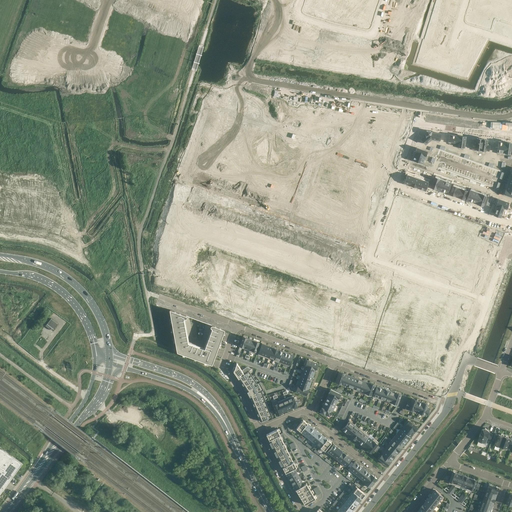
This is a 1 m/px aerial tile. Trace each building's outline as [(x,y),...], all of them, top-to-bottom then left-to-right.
[(312,1),(309,11),(312,13),(313,13),(313,14),(315,15),(318,3),(312,1)] [(476,1),(474,6),(484,9),(486,4),(476,1)] [(318,3),(315,15),(317,16),(317,15),(318,15),(318,14),(322,15),(325,5),(318,3)] [(444,5),(442,11),(452,14),(453,12),(454,12),(455,9),(454,9),(454,8),(444,5)] [(474,6),(472,12),(482,15),(484,9),(474,6)] [(502,7),(499,17),(505,19),(508,9),(502,7)] [(335,15),(334,18),(340,20),(344,10),(337,8),(336,11),(335,11),(334,14),(335,15)] [(344,10),(340,20),(341,20),(343,22),(346,22),(347,19),(348,19),(349,16),(348,15),(350,12),(344,10)] [(386,15),(386,17),(397,21),(399,14),(389,11),(388,15),(387,14),(387,15),(386,15)] [(442,11),(440,17),(451,20),(452,15),(442,11)] [(472,12),(471,17),(473,18),(473,20),(478,22),(479,20),(480,20),(482,15),(472,12)] [(275,14),(272,24),(278,26),(277,30),(280,31),(283,24),(279,23),(281,16),(275,14)] [(360,15),(357,25),(363,27),(365,24),(366,24),(367,20),(366,20),(367,17),(360,15)] [(386,17),(385,19),(386,20),(385,24),(395,27),(397,21),(386,17)] [(290,27),(289,31),(290,31),(289,34),(295,36),(299,26),(292,24),(291,28),(290,27)] [(436,31),(435,36),(437,37),(436,41),(443,42),(446,30),(440,28),(439,32),(436,31)] [(308,29),(304,40),(311,42),(312,38),(313,39),(314,34),(313,34),(314,31),(308,29)] [(379,40),(379,41),(382,42),(382,43),(386,44),(386,43),(389,44),(391,38),(380,34),(380,35),(379,37),(379,40)] [(467,36),(463,49),(469,50),(470,47),(473,47),(474,43),(472,42),(473,38),(467,36)] [(434,57),(433,63),(436,64),(435,67),(440,69),(440,70),(451,73),(451,72),(456,74),(457,71),(460,72),(462,65),(459,64),(461,59),(455,58),(455,57),(445,53),(445,54),(439,53),(438,58),(434,57)] [(299,115),(297,120),(301,122),(305,123),(305,124),(313,127),(313,126),(322,129),(324,123),(325,124),(328,116),(326,116),(328,110),(322,108),(323,107),(320,106),(320,104),(314,102),(313,104),(310,103),(304,101),(302,107),(301,107),(298,114),(299,115)] [(220,105),(219,109),(221,110),(219,114),(226,117),(225,118),(229,119),(231,113),(228,112),(230,105),(223,103),(222,106),(220,105)] [(234,114),(232,120),(235,121),(236,119),(242,121),(245,111),(242,110),(242,111),(239,110),(237,116),(234,114)] [(245,111),(242,121),(247,123),(247,125),(250,127),(252,121),(249,120),(251,114),(248,113),(248,112),(245,111)] [(255,119),(252,125),(262,129),(266,119),(259,117),(258,121),(255,119)] [(266,119),(262,129),(272,132),(274,126),(271,125),(272,121),(266,119)] [(340,121),(337,128),(344,130),(343,133),(349,135),(350,132),(349,131),(351,125),(347,124),(347,123),(343,121),(343,123),(340,121)] [(214,124),(212,129),(221,132),(223,127),(214,124)] [(275,129),(273,135),(277,137),(278,134),(283,136),(286,127),(284,126),(285,125),(281,124),(279,131),(275,129)] [(286,127),(283,136),(288,138),(288,140),(291,142),(294,136),(290,134),(292,128),(289,126),(288,128),(286,127)] [(211,128),(210,131),(211,131),(210,134),(220,137),(221,132),(212,129),(211,128)] [(357,135),(355,141),(359,142),(360,140),(365,142),(369,132),(366,131),(366,132),(363,131),(361,136),(357,135)] [(426,135),(421,140),(425,145),(431,140),(430,135),(430,133),(431,133),(431,132),(427,131),(426,135)] [(369,132),(365,142),(371,144),(370,146),(374,147),(376,142),(372,140),(374,135),(372,134),(372,133),(369,132)] [(307,133),(305,139),(315,142),(317,137),(307,133)] [(430,133),(430,135),(431,140),(432,141),(439,142),(440,134),(431,133),(430,133)] [(208,136),(207,139),(208,139),(218,143),(220,137),(210,134),(209,137),(208,136)] [(335,134),(333,139),(342,142),(344,137),(335,134)] [(449,135),(448,143),(458,145),(459,137),(459,136),(449,135)] [(208,139),(206,144),(216,148),(218,143),(208,139)] [(305,139),(303,144),(313,147),(315,142),(305,139)] [(333,139),(331,144),(341,147),(342,142),(333,139)] [(474,142),(473,149),(475,149),(475,151),(480,152),(482,140),(477,139),(476,142),(474,142)] [(482,140),(480,152),(486,153),(486,151),(489,151),(490,144),(488,144),(487,144),(487,140),(482,140)] [(383,147),(382,150),(388,152),(389,149),(396,152),(398,145),(395,144),(395,143),(391,141),(391,143),(387,141),(385,147),(383,147)] [(503,155),(509,156),(511,143),(507,143),(505,143),(503,155)] [(303,144),(302,148),(311,152),(313,147),(303,144)] [(331,144),(329,149),(339,152),(341,147),(331,144)] [(302,148),(300,153),(310,157),(311,152),(302,148)] [(415,152),(415,154),(426,158),(425,158),(426,158),(428,152),(417,148),(415,152)] [(329,149),(327,154),(337,158),(339,152),(329,149)] [(300,153),(298,158),(308,161),(310,157),(300,153)] [(201,158),(200,161),(201,162),(200,165),(206,168),(209,161),(212,162),(214,156),(211,155),(210,156),(204,154),(203,158),(201,158)] [(384,154),(382,159),(391,162),(392,162),(394,157),(384,154)] [(415,154),(413,160),(423,164),(425,158),(426,158),(415,154)] [(327,156),(325,162),(335,165),(337,160),(327,156)] [(298,158),(297,163),(306,166),(308,161),(298,158)] [(381,159),(380,164),(389,167),(390,167),(391,165),(390,164),(391,162),(381,159)] [(219,161),(215,171),(221,173),(224,163),(219,161)] [(325,162),(323,167),(333,170),(335,165),(325,162)] [(224,163),(221,173),(226,174),(229,165),(224,163)] [(297,163),(295,168),(304,171),(306,166),(297,163)] [(380,164),(378,169),(387,172),(389,167),(380,164)] [(226,174),(225,175),(228,176),(228,175),(230,176),(234,167),(229,165),(226,174)] [(234,167),(230,176),(233,177),(232,178),(235,179),(235,178),(239,168),(234,167)] [(323,167),(321,172),(331,175),(333,170),(323,167)] [(239,168),(235,178),(240,180),(243,170),(239,168)] [(295,168),(293,174),(302,177),(304,171),(295,168)] [(378,169),(376,174),(385,178),(386,175),(387,176),(388,173),(387,173),(387,172),(378,169)] [(243,170),(240,180),(246,182),(249,172),(243,170)] [(316,172),(314,177),(324,181),(326,176),(316,172)] [(405,179),(403,182),(404,183),(411,186),(415,177),(414,177),(408,174),(406,179),(405,179)] [(255,175),(253,181),(257,183),(255,186),(262,188),(265,179),(255,175)] [(377,175),(375,180),(384,183),(386,178),(377,175)] [(415,177),(411,186),(418,188),(421,179),(422,179),(415,176),(414,177),(415,177)] [(435,176),(431,188),(435,189),(436,189),(437,189),(440,179),(441,179),(441,178),(435,176)] [(314,177),(312,182),(322,186),(324,181),(314,177)] [(265,179),(262,188),(268,191),(269,187),(273,188),(275,182),(271,181),(265,179)] [(421,179),(418,188),(425,191),(428,182),(422,179),(421,179)] [(440,179),(437,189),(442,191),(446,180),(445,180),(441,179),(440,179)] [(446,180),(442,191),(447,193),(451,182),(446,180),(445,180),(446,180)] [(277,182),(274,192),(279,193),(282,184),(277,182)] [(312,182),(311,188),(320,191),(322,186),(312,182)] [(279,193),(279,194),(281,195),(282,194),(284,195),(287,186),(282,184),(279,193)] [(370,184),(369,188),(372,189),(370,194),(379,197),(380,195),(381,195),(382,192),(375,190),(376,186),(370,184)] [(453,185),(450,194),(457,197),(460,187),(453,185)] [(287,186),(284,195),(287,196),(286,197),(289,198),(289,197),(293,188),(287,186)] [(460,187),(457,197),(464,199),(467,190),(460,187)] [(293,188),(289,197),(295,199),(298,190),(293,188)] [(311,188),(309,193),(318,196),(320,191),(311,188)] [(471,189),(467,200),(472,202),(476,191),(471,189)] [(505,189),(503,194),(511,197),(511,191),(505,189)] [(400,194),(398,198),(405,201),(408,192),(401,190),(401,191),(400,190),(399,193),(400,194)] [(476,191),(472,202),(477,204),(481,193),(476,191)] [(408,192),(405,201),(412,203),(415,195),(408,192)] [(481,193),(477,204),(482,206),(487,194),(481,192),(481,193)] [(309,193),(307,198),(317,201),(318,196),(309,193)] [(365,198),(364,202),(370,204),(372,200),(378,203),(379,199),(378,199),(379,197),(370,194),(368,199),(365,198)] [(415,195),(412,203),(419,205),(422,197),(415,195)] [(307,198),(305,203),(309,204),(308,205),(311,206),(312,205),(315,206),(317,201),(307,198)] [(497,199),(495,205),(496,205),(504,208),(506,209),(509,203),(497,199)] [(328,200),(325,210),(331,212),(334,202),(328,200)] [(334,202),(331,212),(335,214),(339,204),(334,202)] [(335,214),(335,215),(337,215),(338,214),(340,215),(344,206),(339,204),(335,214)] [(425,204),(421,213),(427,215),(430,206),(425,204)] [(493,210),(491,214),(500,217),(504,208),(496,205),(494,211),(493,210)] [(344,206),(340,215),(343,216),(342,217),(345,218),(345,217),(348,208),(344,206)] [(430,206),(427,215),(432,217),(435,207),(430,206)] [(435,207),(432,217),(437,219),(440,209),(435,207)] [(348,208),(345,217),(350,219),(353,209),(348,208)] [(395,208),(393,212),(403,216),(404,211),(395,208)] [(353,209),(350,219),(356,221),(359,211),(353,209)] [(364,209),(361,216),(364,217),(362,223),(368,225),(370,222),(371,223),(372,219),(371,218),(372,214),(366,212),(367,210),(364,209)] [(443,210),(440,218),(448,221),(450,213),(447,211),(444,210),(443,210)] [(450,213),(448,221),(455,223),(457,215),(453,214),(450,213)] [(179,216),(177,221),(187,224),(189,220),(188,219),(188,218),(185,217),(184,218),(179,216)] [(460,216),(457,226),(462,228),(466,218),(460,216)] [(391,217),(390,222),(400,225),(401,220),(391,217)] [(466,218),(462,228),(467,230),(471,220),(466,218)] [(471,220),(467,230),(472,232),(476,222),(471,220)] [(491,222),(488,231),(494,233),(495,229),(497,225),(497,224),(491,222)] [(201,224),(198,234),(203,236),(207,226),(201,224)] [(388,226),(386,231),(396,235),(398,230),(388,226)] [(174,229),(172,234),(182,237),(184,233),(174,229)] [(486,231),(484,237),(494,240),(497,234),(486,231)] [(224,232),(220,242),(225,244),(229,234),(224,232)] [(233,235),(229,245),(235,247),(238,237),(233,235)] [(167,250),(165,254),(166,261),(174,264),(181,266),(188,269),(195,271),(200,273),(205,275),(210,277),(215,279),(220,281),(225,283),(229,273),(224,271),(219,269),(214,267),(209,266),(204,264),(198,262),(199,260),(192,258),(185,255),(185,257),(178,254),(176,254),(178,247),(181,240),(172,236),(170,240),(171,241),(170,244),(169,247),(168,246),(167,250)] [(385,236),(383,241),(391,243),(393,244),(395,239),(385,236)] [(251,242),(247,251),(253,253),(256,243),(251,242)] [(482,243),(480,249),(490,252),(492,247),(482,243)] [(260,245),(256,255),(262,257),(265,247),(260,245)] [(379,253),(378,256),(379,257),(386,260),(389,252),(385,250),(386,247),(383,246),(380,253),(379,253)] [(480,249),(478,254),(488,257),(490,252),(480,249)] [(404,251),(401,259),(407,261),(410,253),(404,251)] [(389,252),(386,260),(393,262),(396,254),(389,252)] [(410,253),(407,261),(412,263),(415,254),(410,253)] [(286,254),(283,264),(288,266),(292,256),(286,254)] [(415,254),(412,263),(417,265),(420,256),(415,254)] [(478,254),(477,259),(486,262),(488,257),(478,254)] [(424,256),(420,266),(426,268),(430,258),(424,256)] [(294,258),(290,268),(299,272),(302,261),(303,260),(298,258),(297,259),(294,258)] [(430,258),(426,268),(432,270),(436,260),(430,258)] [(477,259),(475,264),(485,268),(486,262),(477,259)] [(302,261),(299,272),(307,275),(311,264),(311,263),(306,261),(306,262),(302,261)] [(438,263),(435,271),(440,273),(444,265),(438,263)] [(311,264),(307,275),(315,277),(319,267),(319,266),(314,264),(314,265),(311,264)] [(444,265),(440,273),(446,275),(449,266),(444,265)] [(449,266),(446,275),(451,277),(454,268),(449,266)] [(319,267),(315,277),(324,281),(326,274),(327,272),(328,269),(323,267),(322,268),(319,267)] [(373,273),(372,276),(373,276),(373,277),(378,279),(382,269),(376,267),(374,273),(373,273)] [(382,269),(378,279),(383,281),(383,282),(386,283),(389,275),(386,274),(387,271),(382,269)] [(457,272),(453,282),(459,284),(463,274),(457,272)] [(463,274),(459,284),(465,286),(468,276),(463,274)] [(235,275),(232,285),(313,314),(316,305),(235,275)] [(468,276),(465,286),(471,288),(474,278),(468,276)] [(391,280),(388,288),(391,289),(391,288),(396,290),(400,280),(395,278),(393,281),(391,280)] [(474,278),(471,288),(476,290),(480,280),(474,278)] [(400,280),(396,290),(401,292),(401,293),(404,294),(407,286),(404,285),(405,282),(400,280)] [(409,284),(406,294),(411,296),(415,286),(409,284)] [(415,286),(411,296),(416,298),(420,288),(415,286)] [(420,288),(416,298),(421,299),(425,290),(420,288)] [(366,292),(364,297),(376,301),(379,293),(368,289),(367,293),(366,292)] [(425,290),(421,299),(427,301),(430,291),(425,290)] [(431,295),(428,302),(431,304),(431,302),(436,304),(440,294),(435,292),(433,296),(431,295)] [(440,294),(436,304),(441,306),(441,307),(444,308),(447,301),(444,300),(445,296),(440,294)] [(452,294),(449,304),(454,306),(458,296),(452,294)] [(458,296),(454,306),(459,308),(463,298),(458,296)] [(363,303),(362,306),(373,310),(376,301),(364,297),(362,302),(363,303)] [(463,298),(459,308),(465,310),(468,300),(463,298)] [(468,300),(465,310),(470,311),(474,302),(468,300)] [(322,308),(318,318),(323,319),(326,309),(322,308)] [(182,315),(170,310),(172,319),(177,351),(212,364),(224,330),(214,326),(205,349),(187,342),(182,315)] [(331,311),(327,321),(332,323),(335,317),(336,318),(338,313),(331,311)] [(359,312),(357,318),(366,321),(368,316),(359,312)] [(357,318),(355,323),(365,326),(366,321),(357,318)] [(52,331),(57,324),(51,319),(46,326),(52,331)] [(454,326),(452,331),(462,334),(464,329),(460,328),(461,325),(454,322),(453,325),(454,326)] [(355,323),(353,328),(358,330),(358,332),(361,333),(362,331),(363,332),(365,326),(355,323)] [(378,325),(373,336),(379,338),(379,337),(382,339),(386,328),(378,325)] [(382,339),(382,340),(387,342),(387,340),(391,342),(395,331),(386,328),(382,339)] [(391,342),(390,343),(395,345),(396,344),(399,345),(403,334),(395,331),(391,342)] [(449,335),(448,339),(455,341),(456,338),(460,340),(462,334),(452,331),(450,336),(449,335)] [(243,337),(239,347),(244,349),(248,338),(243,337)] [(248,338),(244,349),(249,351),(250,351),(253,340),(248,338)] [(249,351),(249,352),(254,354),(259,342),(253,340),(250,351),(249,351)] [(262,344),(258,355),(263,357),(267,346),(262,344)] [(423,344),(420,353),(424,354),(428,346),(423,344)] [(267,346),(263,357),(268,359),(269,357),(272,347),(267,346)] [(272,347),(269,357),(274,359),(277,349),(274,348),(272,347)] [(434,347),(430,357),(436,358),(439,349),(434,347)] [(274,359),(273,361),(278,363),(282,351),(277,349),(274,359)] [(439,349),(436,358),(441,360),(444,351),(439,349)] [(282,351),(278,363),(283,364),(288,353),(282,351)] [(444,351),(441,360),(446,362),(448,357),(450,358),(451,354),(449,354),(450,353),(444,351)] [(288,353),(283,364),(289,366),(293,355),(288,353)] [(306,360),(304,365),(305,366),(305,365),(316,369),(317,364),(311,362),(312,360),(309,359),(308,361),(306,360)] [(234,371),(233,371),(238,378),(249,371),(252,369),(247,367),(242,370),(237,363),(236,363),(237,364),(234,371)] [(305,366),(303,370),(314,374),(316,369),(305,365),(305,366)] [(302,370),(300,375),(312,379),(314,374),(303,370),(302,370)] [(249,371),(238,378),(241,383),(252,375),(249,371)] [(339,372),(335,382),(342,384),(345,374),(339,372)] [(345,374),(342,384),(348,386),(351,376),(345,374)] [(252,375),(241,383),(244,387),(255,380),(252,375)] [(300,375),(298,380),(300,381),(310,384),(312,379),(300,375)] [(351,376),(348,386),(353,388),(357,378),(351,376)] [(353,388),(353,390),(359,392),(363,381),(357,378),(353,388)] [(255,380),(244,387),(247,392),(255,387),(256,388),(261,385),(260,382),(257,384),(255,380)] [(298,386),(308,390),(310,384),(300,381),(298,386)] [(363,381),(359,392),(365,394),(369,383),(363,381)] [(369,383),(365,394),(371,397),(375,385),(369,383)] [(255,387),(247,392),(249,396),(261,391),(264,390),(262,387),(261,385),(256,388),(255,387)] [(296,385),(294,391),(304,394),(306,395),(308,390),(298,386),(296,385)] [(377,386),(373,397),(379,399),(383,388),(377,386)] [(383,388),(379,399),(385,402),(389,390),(383,388)] [(330,389),(328,395),(338,400),(339,401),(342,395),(330,389)] [(389,390),(385,402),(391,404),(391,402),(395,392),(389,390)] [(261,391),(249,396),(250,397),(251,401),(263,396),(261,391)] [(395,392),(391,402),(397,404),(401,395),(395,392)] [(292,396),(288,398),(292,408),(297,406),(297,405),(298,404),(297,401),(296,402),(293,395),(292,396)] [(328,395),(325,401),(336,405),(338,400),(328,395)] [(263,396),(251,401),(254,406),(266,401),(263,396)] [(288,398),(282,400),(287,410),(292,408),(288,398)] [(408,401),(405,409),(413,412),(413,411),(417,400),(412,398),(411,402),(408,401)] [(278,402),(277,402),(282,412),(287,410),(282,400),(278,402)] [(417,400),(413,411),(419,413),(423,402),(417,400)] [(266,401),(254,406),(256,411),(268,406),(266,401)] [(277,401),(272,403),(276,414),(282,412),(277,402),(278,402),(277,401)] [(325,401),(323,406),(332,410),(332,411),(333,411),(336,405),(325,401)] [(423,402),(419,413),(424,415),(424,414),(427,415),(429,409),(427,408),(428,404),(423,402)] [(268,406),(256,411),(258,416),(270,411),(268,406)] [(323,406),(320,412),(329,417),(331,413),(332,411),(332,410),(323,406)] [(270,411),(258,416),(260,421),(267,418),(268,420),(273,418),(270,411)] [(303,420),(296,429),(300,433),(301,432),(300,431),(307,423),(303,420)] [(408,420),(404,424),(413,432),(417,427),(408,420)] [(349,421),(342,430),(347,434),(354,425),(349,421)] [(307,423),(300,431),(301,432),(304,435),(311,426),(307,423)] [(404,424),(400,429),(410,437),(413,432),(404,424)] [(354,425),(347,434),(352,437),(359,428),(354,425)] [(304,435),(303,435),(308,439),(309,438),(308,438),(315,429),(311,426),(304,435)] [(359,428),(352,437),(357,441),(364,431),(359,427),(359,428)] [(480,436),(478,442),(485,445),(487,440),(490,441),(492,434),(489,433),(490,432),(486,429),(486,428),(482,429),(482,430),(481,433),(480,433),(479,436),(480,436)] [(277,429),(266,435),(269,440),(280,435),(280,434),(277,429)] [(315,429),(308,438),(309,438),(312,441),(319,433),(315,429)] [(400,429),(396,434),(406,442),(410,437),(400,429)] [(364,431),(357,441),(361,445),(368,437),(369,435),(364,431)] [(312,441),(311,442),(316,445),(317,444),(316,444),(323,436),(319,433),(312,441)] [(396,434),(393,439),(402,446),(406,442),(396,434)] [(496,434),(493,440),(496,441),(495,445),(500,447),(505,435),(502,434),(501,435),(499,434),(498,435),(496,434)] [(280,435),(269,440),(270,443),(272,447),(274,449),(284,444),(284,443),(280,436),(280,435)] [(505,435),(500,447),(506,450),(508,445),(511,446),(511,443),(511,439),(510,439),(508,438),(508,436),(505,435)] [(323,436),(316,444),(317,444),(320,448),(327,439),(323,436)] [(368,437),(361,445),(366,448),(372,440),(368,437)] [(327,439),(320,448),(325,451),(331,442),(327,439)] [(372,440),(366,448),(371,452),(379,443),(378,443),(373,439),(372,440)] [(393,439),(389,443),(398,451),(402,446),(393,439)] [(389,443),(385,448),(395,456),(398,451),(389,443)] [(284,444),(274,449),(275,452),(277,456),(278,458),(289,453),(288,452),(285,445),(284,444)] [(334,445),(327,453),(332,457),(333,455),(332,455),(338,448),(334,445)] [(0,493),(4,488),(2,486),(4,484),(5,484),(6,484),(7,483),(7,482),(7,480),(8,479),(10,480),(22,463),(0,447),(0,493)] [(338,448),(332,455),(333,455),(336,458),(337,459),(342,451),(338,448)] [(385,448),(381,453),(382,453),(391,460),(395,456),(385,448)] [(336,458),(336,459),(340,462),(340,463),(347,455),(342,451),(337,459),(336,458)] [(289,453),(278,458),(279,461),(281,465),(283,467),(293,462),(293,461),(289,454),(289,453)] [(382,453),(378,458),(387,465),(391,460),(382,453)] [(340,462),(340,463),(344,467),(351,458),(347,455),(340,463),(340,462)] [(355,461),(348,470),(352,473),(359,465),(355,461)] [(293,462),(283,467),(285,473),(286,473),(294,468),(294,469),(296,468),(294,463),(293,462)] [(359,465),(352,473),(357,477),(363,468),(359,465)] [(294,468),(286,473),(286,474),(289,478),(297,473),(294,469),(294,468)] [(363,468),(357,477),(361,480),(362,480),(361,480),(368,472),(363,468)] [(449,476),(447,481),(449,481),(448,483),(454,486),(459,474),(455,473),(456,472),(453,471),(451,477),(449,476)] [(368,472),(361,480),(362,480),(365,483),(366,483),(372,475),(368,472)] [(297,473),(289,478),(291,482),(299,477),(297,473)] [(459,474),(454,486),(460,488),(461,486),(461,485),(464,476),(459,474)] [(365,483),(365,484),(369,487),(370,486),(371,487),(373,484),(372,483),(376,478),(372,475),(366,483),(365,483)] [(464,476),(461,485),(461,486),(466,487),(470,478),(467,477),(468,477),(465,476),(464,476)] [(299,477),(291,482),(293,486),(302,481),(299,477)] [(466,487),(465,490),(471,492),(476,480),(473,479),(470,478),(466,487)] [(302,481),(293,486),(296,489),(295,489),(296,490),(304,485),(302,481)] [(304,485),(296,490),(299,495),(309,488),(306,483),(304,485)] [(488,484),(486,490),(487,491),(497,494),(498,491),(499,488),(499,487),(496,486),(496,487),(488,484)] [(356,487),(353,491),(362,498),(365,494),(356,487)] [(309,488),(299,495),(302,500),(312,493),(309,488)] [(434,490),(431,494),(439,501),(442,496),(437,492),(438,492),(435,490),(435,491),(434,490)] [(353,491),(349,495),(359,502),(362,498),(353,491)] [(485,495),(484,495),(495,499),(497,494),(487,491),(486,495),(485,495)] [(312,493),(302,500),(305,505),(315,499),(312,493)] [(329,493),(325,499),(329,503),(334,497),(329,493)] [(429,497),(428,499),(437,506),(436,505),(439,501),(431,494),(430,494),(428,496),(429,497)] [(349,495),(346,499),(355,506),(359,502),(349,495)] [(484,495),(483,500),(493,504),(494,502),(495,502),(496,499),(495,499),(484,495)] [(426,501),(424,503),(433,510),(437,506),(428,499),(427,498),(425,500),(426,501)] [(346,499),(343,503),(352,510),(355,506),(346,499)] [(483,500),(481,505),(492,509),(493,507),(493,506),(493,504),(483,500)] [(343,503),(340,507),(340,508),(341,508),(346,511),(350,511),(352,510),(343,503)] [(421,507),(420,508),(425,511),(433,511),(434,511),(433,510),(424,503),(423,505),(422,505),(420,507),(421,507)]
